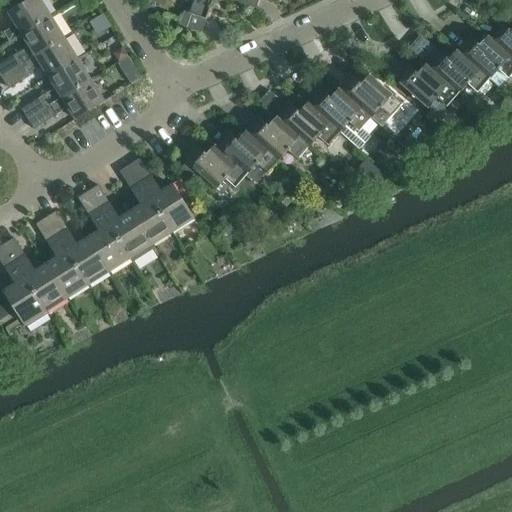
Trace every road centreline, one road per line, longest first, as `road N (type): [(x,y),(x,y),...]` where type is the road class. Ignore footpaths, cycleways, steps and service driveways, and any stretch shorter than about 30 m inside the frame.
road 1 (residential): [(174,91),(370,0)]
road 2 (residential): [(174,91),(157,116),(41,188)]
